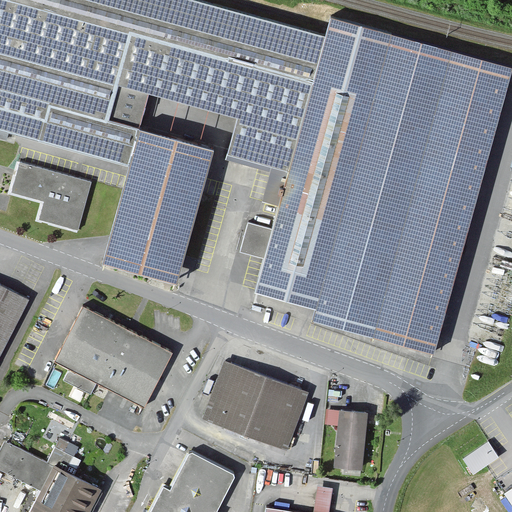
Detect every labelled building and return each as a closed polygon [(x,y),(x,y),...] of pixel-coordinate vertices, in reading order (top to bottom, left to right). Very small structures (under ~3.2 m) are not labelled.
[(326,34),(198,0),(0,0),(0,137),(6,139),(8,129),(20,132),(131,163),(123,189),(104,259),(176,279),(212,146),(139,126),(149,91),(237,115),(226,158),(270,170),(263,199),(280,203),(273,229),(248,222),(241,250),(265,256),(256,289),(317,305),(314,316),(433,349),(509,76),(511,66),(331,16),(328,26),(326,34)] [(90,181),(20,162),(13,190),(45,199),(40,217),(78,228),(90,181)] [(0,352),(28,298),(0,283),(0,352)] [(172,351),(84,305),(56,359),(77,370),(97,380),(144,405),(172,351)] [(308,391),(225,359),(203,416),(286,448),(308,391)] [(97,380),(77,370),(75,373),(68,370),(64,379),(90,392),(97,380)] [(367,411),(327,407),(326,423),(339,424),(335,465),(363,467),(367,411)] [(473,472),(499,455),(489,440),(463,457),(473,472)] [(54,463),(65,469),(72,455),(55,447),(47,462),(4,441),(0,449),(0,467),(41,488),(54,463)] [(215,511),(233,476),(233,472),(192,451),(189,452),(170,489),(164,485),(150,511),(215,511)] [(54,463),(41,488),(29,511),(86,511),(100,486),(65,469),(54,463)] [(318,485),(313,511),(327,511),(331,487),(318,485)]
